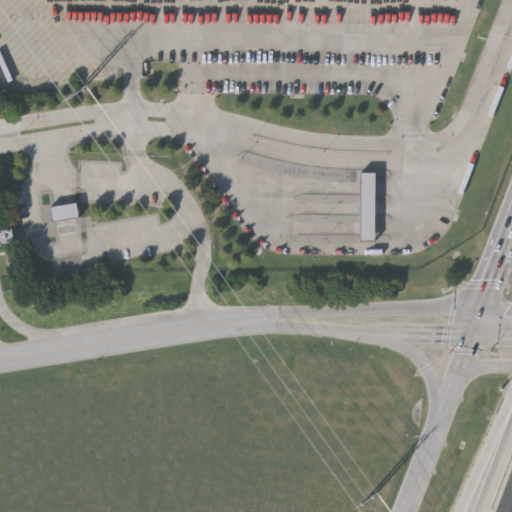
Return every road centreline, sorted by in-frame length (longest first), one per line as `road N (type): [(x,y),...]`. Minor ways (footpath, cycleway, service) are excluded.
road 1 (secondary): [(289,321),(222,323),(0,359)]
road 2 (secondary): [(479,312),(406,511)]
road 3 (secondary): [(479,312),(321,312),(289,321)]
road 4 (secondary): [(362,336),(391,344),(425,369),(438,429)]
